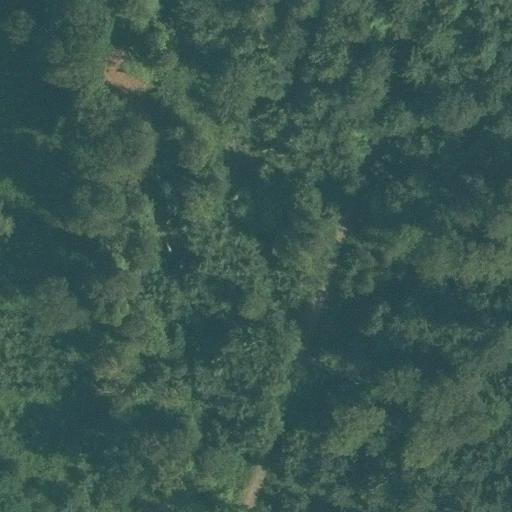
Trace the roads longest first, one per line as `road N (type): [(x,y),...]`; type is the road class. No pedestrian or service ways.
road 1 (track): [(420,0),(335,204),(231,511)]
road 2 (track): [(221,511),(160,0)]
